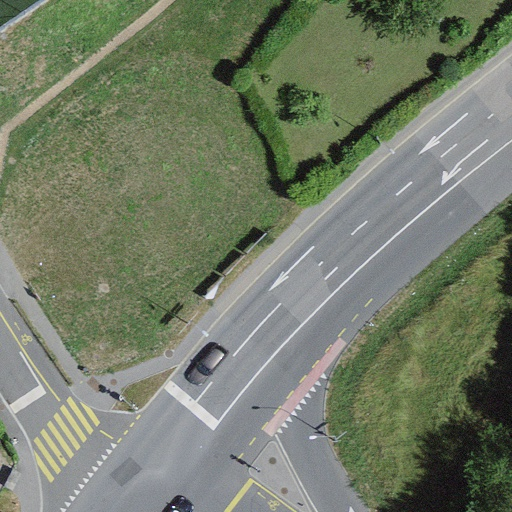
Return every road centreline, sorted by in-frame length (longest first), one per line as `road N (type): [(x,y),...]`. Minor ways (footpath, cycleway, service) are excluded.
road 1 (secondary): [(309,312),(457,168),(511,127)]
road 2 (secondary): [(157,492),(251,367),(309,312)]
road 3 (residential): [(0,348),(71,436),(157,492)]
road 4 (residential): [(345,511),(305,409),(309,312)]
